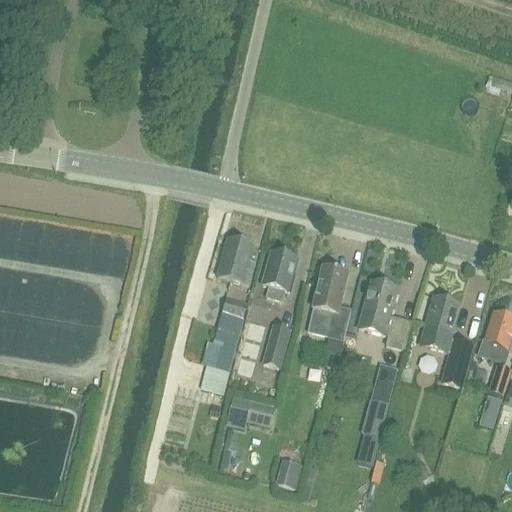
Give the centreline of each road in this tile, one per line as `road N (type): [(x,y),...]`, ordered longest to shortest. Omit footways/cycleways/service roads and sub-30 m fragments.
road 1 (tertiary): [(511,264),(225,191)]
road 2 (tertiary): [(225,191),(0,149)]
road 3 (unclassified): [(264,0),(225,191)]
